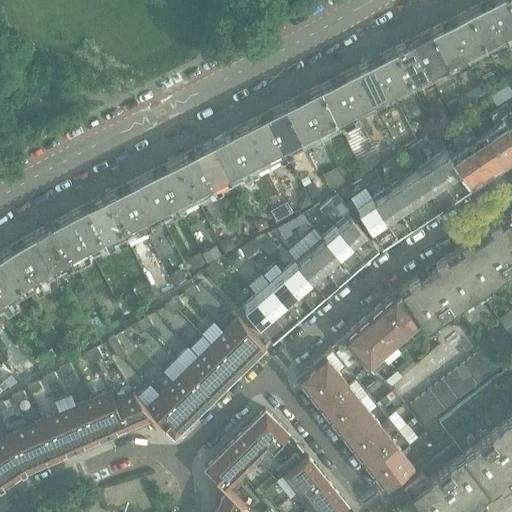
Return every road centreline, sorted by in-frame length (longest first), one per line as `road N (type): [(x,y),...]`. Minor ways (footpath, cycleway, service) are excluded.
road 1 (residential): [(0,196),(374,0)]
road 2 (residential): [(511,185),(374,280),(268,374)]
road 3 (residential): [(178,462),(121,452),(35,492),(15,511)]
road 4 (residential): [(378,511),(268,374)]
road 5 (residential): [(268,374),(178,462)]
